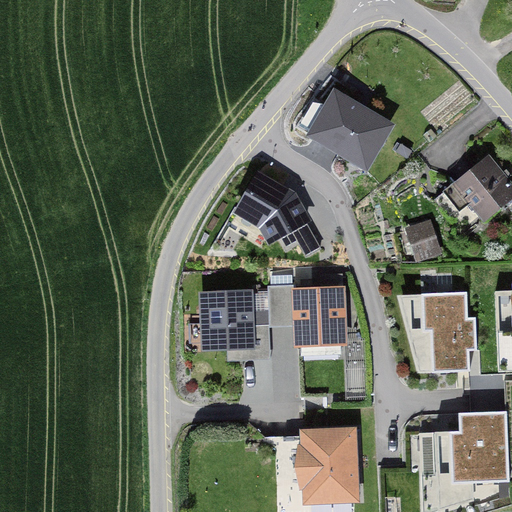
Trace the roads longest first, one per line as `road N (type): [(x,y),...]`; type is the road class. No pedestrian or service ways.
road 1 (unclassified): [(160,511),(156,350),(164,276),(185,220),(252,126),(360,0)]
road 2 (tertiary): [(395,0),(466,57),(511,108)]
road 3 (unknown): [(158,419),(303,411)]
